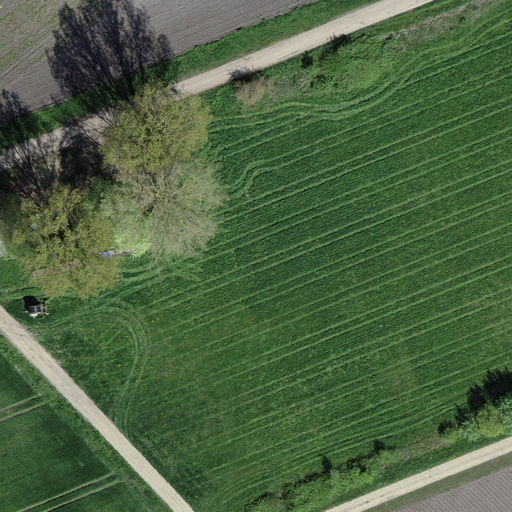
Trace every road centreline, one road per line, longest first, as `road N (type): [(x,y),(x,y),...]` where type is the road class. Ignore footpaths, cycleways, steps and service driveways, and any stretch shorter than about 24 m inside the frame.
road 1 (track): [(389,0),(0,167)]
road 2 (track): [(0,324),(167,511)]
road 3 (track): [(511,451),(363,511)]
